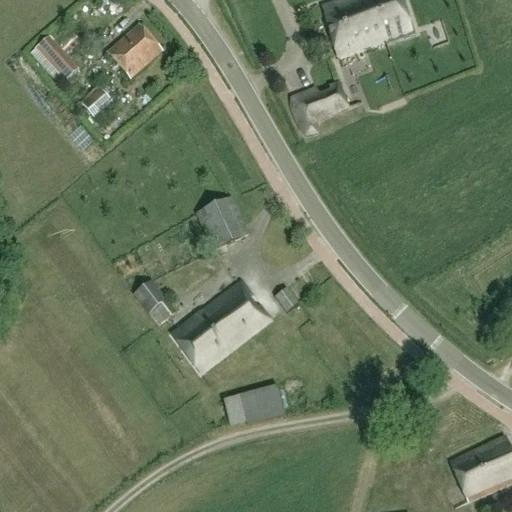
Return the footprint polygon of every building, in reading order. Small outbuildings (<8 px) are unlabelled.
[(352,0),(321,11),(338,59),(410,34),(397,0),(352,0)] [(160,55),(138,29),(108,55),(131,81),(160,55)] [(30,57),(60,89),(65,84),(78,71),(48,39),(35,52),(30,56),(30,57)] [(287,102),(302,141),(317,136),(313,126),(347,112),(337,86),(329,89),(331,94),(318,99),(315,91),(287,102)] [(93,122),(112,105),(100,91),(81,108),(93,122)] [(247,238),(231,202),(197,218),(213,253),(247,238)] [(176,315),(151,285),(132,298),(157,330),(176,315)] [(172,339),(200,376),(269,324),(241,287),(172,339)] [(298,307),(286,292),(274,302),(287,317),(298,307)] [(235,429),(287,416),(279,386),(227,399),(235,429)] [(511,458),(504,441),(450,465),(468,506),(511,486),(511,458)]
